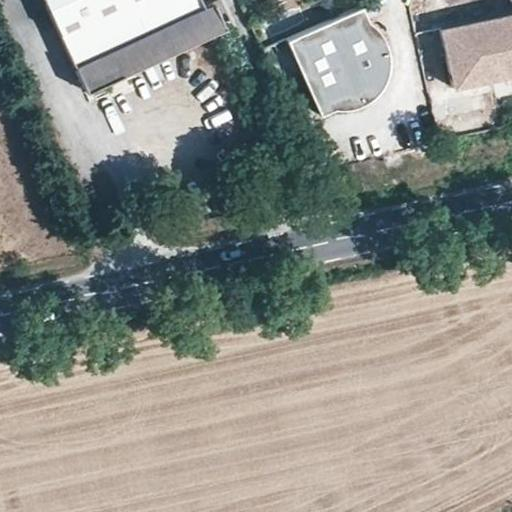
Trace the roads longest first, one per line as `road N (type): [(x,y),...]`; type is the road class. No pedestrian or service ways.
road 1 (primary): [(0,314),(511,200)]
road 2 (unknown): [(19,0),(119,178),(151,280)]
